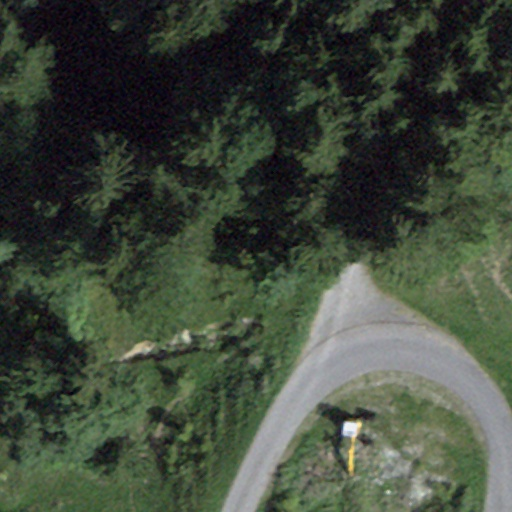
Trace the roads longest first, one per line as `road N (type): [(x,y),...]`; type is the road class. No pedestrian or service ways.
road 1 (unclassified): [(239,511),(296,399),(350,357),(386,348),(421,353),(457,373),(485,403),(502,434),(499,511)]
road 2 (track): [(446,0),(361,226),(350,357)]
